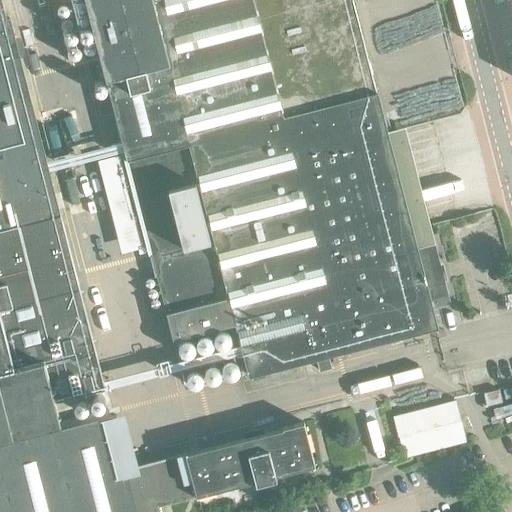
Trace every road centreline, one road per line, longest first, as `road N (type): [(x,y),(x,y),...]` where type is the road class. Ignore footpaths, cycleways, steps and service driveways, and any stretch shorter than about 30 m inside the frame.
road 1 (unknown): [(511,331),(150,421)]
road 2 (unclassified): [(511,233),(454,0)]
road 3 (unknown): [(511,478),(484,476),(387,511)]
